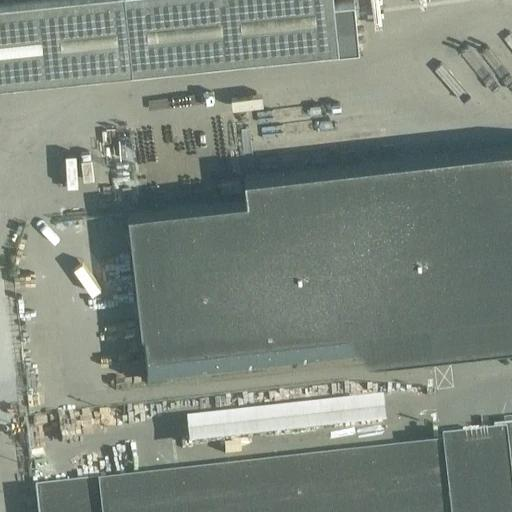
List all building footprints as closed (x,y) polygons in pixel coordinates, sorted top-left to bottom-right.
[(124,0),(11,0),(0,1),(0,82),(131,70),(124,0)] [(124,0),(131,70),(159,67),(338,49),(357,47),(351,0),(349,0),(333,2),(332,0),(124,0)] [(246,197),(128,210),(147,384),(511,342),(511,145),(244,176),(246,197)] [(189,448),(386,431),(384,405),(187,422),(189,448)] [(511,422),(502,424),(505,442),(511,506),(511,422)] [(442,481),(272,500),(272,511),(511,511),(511,506),(505,442),(438,449),(442,481)] [(102,511),(100,487),(35,494),(36,511),(272,511),(272,500),(164,511),(102,511)]
